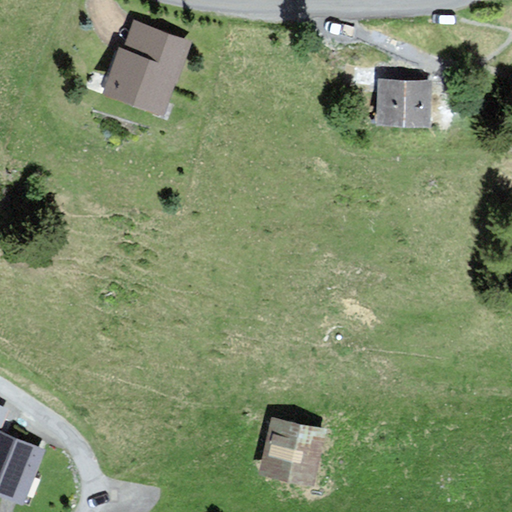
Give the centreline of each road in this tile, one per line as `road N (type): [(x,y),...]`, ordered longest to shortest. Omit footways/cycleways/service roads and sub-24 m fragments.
road 1 (unclassified): [(453,0),(320,8),(195,0)]
road 2 (residential): [(82,511),(92,482),(79,451),(0,384)]
